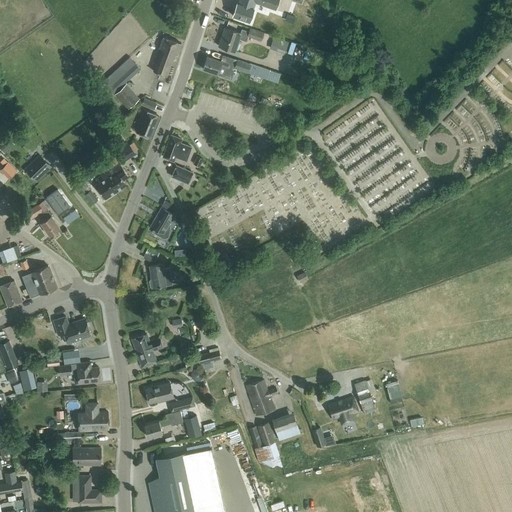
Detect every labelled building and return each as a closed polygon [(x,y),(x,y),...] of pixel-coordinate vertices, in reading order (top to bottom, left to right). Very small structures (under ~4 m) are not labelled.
[(249,0),(248,6),(238,3),(237,2),(232,15),(250,21),(254,8),(253,8),(255,2),(255,0),(249,0)] [(238,0),(238,3),(248,6),(249,0),(255,0),(255,2),(276,9),(279,0),(238,0)] [(240,32),(224,27),(218,45),(235,51),(239,38),(245,40),(246,35),(259,39),(262,32),(250,28),(249,31),(241,28),(240,32)] [(177,54),(181,43),(163,36),(158,48),(161,49),(153,71),(167,76),(175,54),(177,54)] [(269,48),(284,53),(288,41),(273,36),(269,48)] [(202,68),(217,74),(220,66),(228,68),(228,67),(233,69),(234,68),(247,72),(250,64),(237,59),(235,65),(230,63),(221,60),(220,61),(207,56),(202,68)] [(108,87),(129,68),(134,74),(140,68),(129,57),(103,81),(108,87)] [(129,68),(108,87),(114,93),(134,74),(129,68)] [(139,99),(133,92),(125,84),(115,93),(128,108),(139,99)] [(144,98),(142,104),(153,109),(156,102),(144,98)] [(144,110),(136,131),(150,137),(158,116),(144,110)] [(181,138),(171,134),(162,156),(173,161),(175,157),(186,161),(192,146),(180,142),(181,138)] [(8,137),(7,138),(0,144),(0,148),(4,153),(14,144),(8,137)] [(123,159),(133,152),(128,143),(118,150),(123,159)] [(31,163),(30,163),(24,168),(37,181),(51,167),(39,154),(33,160),(34,160),(31,163)] [(104,198),(115,191),(106,177),(110,174),(107,171),(119,163),(114,156),(104,163),(108,169),(97,177),(100,181),(95,184),(104,198)] [(196,156),(193,163),(199,166),(202,158),(196,156)] [(124,171),(119,163),(107,171),(110,174),(106,177),(115,191),(126,184),(120,174),(124,171)] [(192,172),(176,165),(171,176),(187,183),(192,172)] [(76,179),(77,180),(77,181),(76,182),(84,193),(90,189),(84,181),(94,174),(90,168),(76,179)] [(57,189),(46,198),(57,214),(69,205),(57,189)] [(98,199),(90,190),(85,194),(92,204),(98,199)] [(60,228),(51,215),(47,208),(49,206),(45,199),(23,213),(28,221),(42,211),(46,218),(40,222),(49,235),(60,228)] [(171,222),(175,215),(161,207),(150,225),(154,227),(151,232),(162,238),(164,238),(165,238),(167,237),(168,236),(169,234),(171,222)] [(4,253),(11,251),(8,244),(1,246),(4,253)] [(148,246),(145,252),(156,257),(159,251),(148,246)] [(231,261),(226,253),(221,256),(226,264),(231,261)] [(20,262),(22,269),(29,267),(26,259),(20,262)] [(152,288),(153,287),(172,284),(169,267),(163,268),(162,263),(149,265),(152,280),(150,280),(149,282),(150,286),(152,288)] [(57,287),(48,265),(22,275),(30,297),(57,287)] [(304,271),(296,275),(300,282),(308,278),(304,271)] [(14,279),(0,284),(0,285),(8,306),(22,300),(14,279)] [(66,316),(53,320),(57,331),(58,331),(59,334),(64,332),(66,338),(67,338),(74,345),(79,340),(78,338),(85,336),(86,339),(93,337),(89,325),(87,325),(85,318),(75,321),(74,321),(73,323),(69,325),(66,316)] [(156,362),(152,350),(163,348),(160,337),(149,340),(146,333),(131,338),(141,367),(156,362)] [(9,340),(0,343),(0,350),(7,368),(18,364),(9,340)] [(209,352),(207,352),(184,358),(186,367),(210,361),(221,358),(217,342),(212,344),(213,349),(209,350),(209,352)] [(78,349),(62,351),(63,363),(79,361),(78,349)] [(58,357),(46,358),(47,365),(59,364),(58,357)] [(70,364),(58,365),(59,373),(74,372),(75,383),(79,383),(100,380),(98,366),(91,367),(90,361),(76,363),(70,363),(70,364)] [(31,368),(19,371),(23,391),(36,388),(31,368)] [(10,383),(17,380),(13,370),(6,373),(10,383)] [(246,385),(257,415),(274,409),(269,396),(278,392),(276,387),(267,390),(263,379),(246,385)] [(365,380),(354,384),(364,413),(376,409),(365,380)] [(169,382),(145,388),(149,403),(162,399),(163,400),(174,398),(169,382)] [(297,400),(300,395),(292,389),(289,394),(297,400)] [(358,410),(353,396),(328,404),(333,419),(358,410)] [(180,409),(181,409),(187,430),(189,437),(201,434),(196,414),(192,416),(189,406),(194,405),(192,397),(178,400),(180,409)] [(86,412),(77,412),(78,430),(108,429),(108,411),(97,412),(97,403),(85,403),(86,412)] [(64,418),(63,410),(56,411),(56,418),(64,418)] [(171,425),(175,424),(183,421),(179,410),(165,414),(166,418),(144,424),(148,437),(162,433),(160,426),(170,423),(171,425)] [(272,418),(275,429),(279,440),(300,433),(293,411),(272,418)] [(272,462),(271,457),(279,455),(268,422),(256,426),(256,425),(249,428),(254,448),(259,461),(261,461),(267,464),(272,462)] [(317,446),(323,444),(336,440),(334,434),(323,438),(320,426),(311,429),(317,446)] [(55,433),(56,441),(84,439),(84,431),(55,433)] [(0,445),(0,451),(1,458),(12,456),(10,444),(0,445)] [(101,447),(73,448),(73,465),(101,465),(101,447)] [(159,476),(148,482),(154,511),(225,511),(211,447),(196,450),(156,459),(158,468),(159,476)] [(18,454),(19,462),(30,461),(29,453),(18,454)] [(0,481),(0,483),(16,480),(14,470),(4,472),(6,480),(0,481)] [(91,475),(78,475),(79,502),(92,502),(91,475)] [(0,483),(0,493),(23,490),(21,481),(16,482),(16,480),(0,483)] [(23,490),(25,498),(31,497),(28,480),(21,481),(23,490)]
